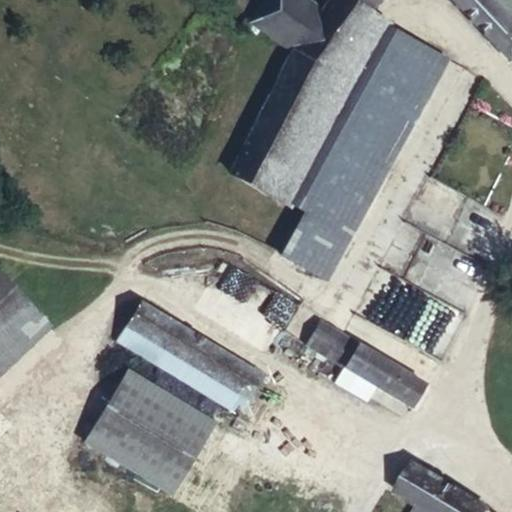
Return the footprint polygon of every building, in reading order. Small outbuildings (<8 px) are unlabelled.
[(226,176),(264,197),(337,62),(368,15),(346,0),(328,0),(315,19),(290,55),(226,176)] [(261,0),(246,29),(290,55),(315,19),(281,0),(261,0)] [(346,0),(368,15),(378,0),(346,0)] [(511,17),(494,0),(447,0),(506,60),(511,55),(511,17)] [(511,0),(494,0),(511,17),(511,0)] [(337,62),(264,197),(285,209),(287,205),(352,82),(383,36),(388,28),(368,15),(337,62)] [(352,82),(287,205),(305,214),(281,257),(327,280),(441,67),(383,36),(352,82)] [(4,277),(0,281),(0,392),(59,331),(4,277)] [(140,304),(116,343),(236,413),(258,375),(140,304)] [(364,323),(357,337),(374,345),(380,330),(364,323)] [(304,351),(338,372),(354,347),(319,326),(304,351)] [(354,347),(338,372),(405,413),(421,387),(354,347)] [(122,373),(78,444),(165,497),(208,426),(122,373)] [(483,511),(484,511),(410,466),(392,495),(413,508),(421,511),(483,511)]
